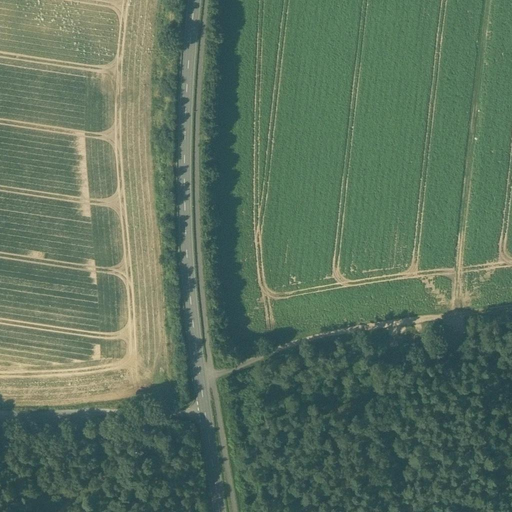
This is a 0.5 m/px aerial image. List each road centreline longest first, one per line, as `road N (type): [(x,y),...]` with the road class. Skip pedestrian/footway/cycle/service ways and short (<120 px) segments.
road 1 (secondary): [(219,511),(186,238),(194,0)]
road 2 (track): [(511,309),(329,334),(199,377)]
road 3 (track): [(478,0),(481,313)]
road 4 (track): [(205,413),(0,415)]
